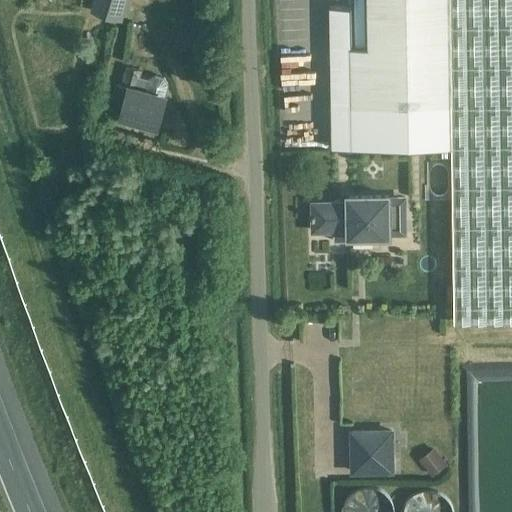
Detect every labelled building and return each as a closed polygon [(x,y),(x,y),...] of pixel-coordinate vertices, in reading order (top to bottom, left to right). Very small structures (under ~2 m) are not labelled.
[(109,0),(109,1),(135,9),(136,0),(109,0)] [(352,6),(330,6),(332,107),(332,148),(419,147),(452,147),(455,321),(475,321),(511,320),(511,0),(368,0),(369,46),(352,47),(352,6)] [(142,70),(130,67),(127,66),(122,83),(117,82),(112,100),(124,103),(120,116),(159,126),(167,96),(165,96),(168,84),(164,77),(156,75),(150,79),(140,77),(142,70)] [(390,236),(390,234),(407,234),(407,196),(349,196),(349,203),(341,204),(341,203),(313,203),(313,215),(313,219),(314,231),(334,231),(334,241),(351,241),(351,236),(390,236)] [(392,431),(352,431),(353,471),(393,470),(392,431)] [(447,463),(434,447),(419,459),(432,476),(447,463)]
